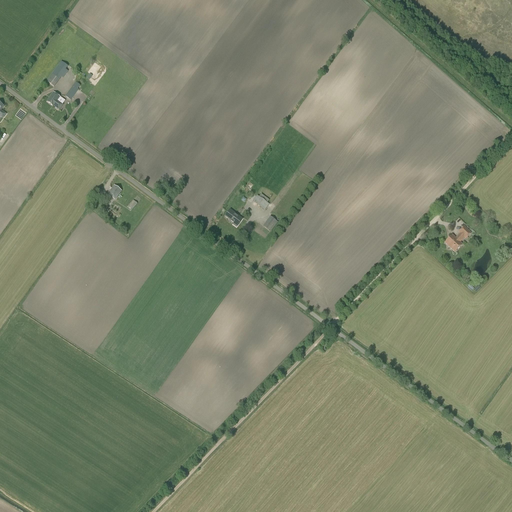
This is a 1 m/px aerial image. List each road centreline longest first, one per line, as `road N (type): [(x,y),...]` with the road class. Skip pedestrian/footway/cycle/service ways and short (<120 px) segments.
road 1 (unclassified): [(511,461),(0,90)]
road 2 (track): [(154,511),(511,140)]
